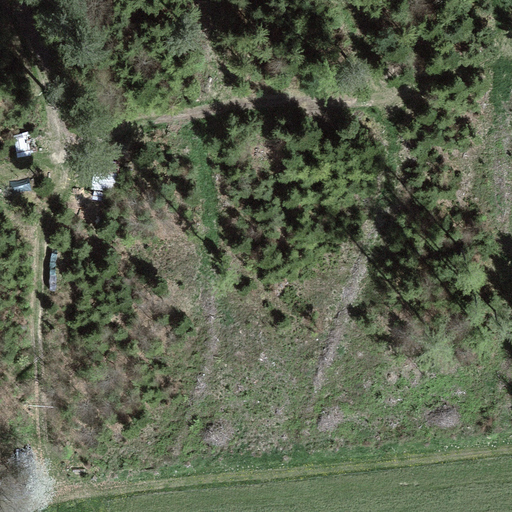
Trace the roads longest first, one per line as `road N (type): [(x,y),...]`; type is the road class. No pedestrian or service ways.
road 1 (track): [(13,0),(54,220),(34,382),(77,511)]
road 2 (track): [(511,453),(0,509)]
